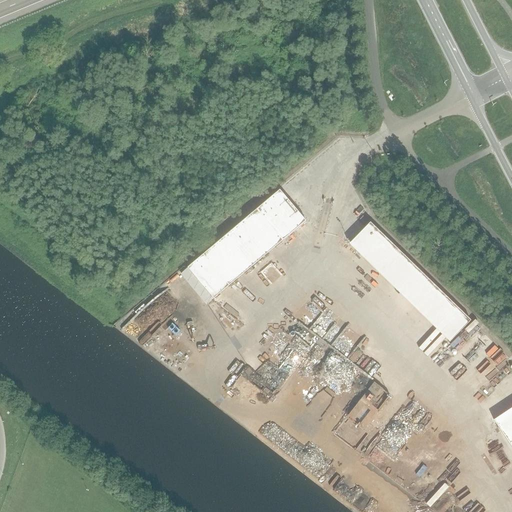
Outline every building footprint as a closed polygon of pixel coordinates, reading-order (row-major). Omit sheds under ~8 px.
[(187,269),(214,300),(306,222),(280,191),(187,269)] [(450,343),(471,321),(370,223),(349,245),(450,343)] [(492,357),(500,367),(510,359),(502,349),(492,357)] [(376,381),(350,416),(366,429),(393,394),(376,381)] [(511,408),(494,421),(511,448),(511,408)]
